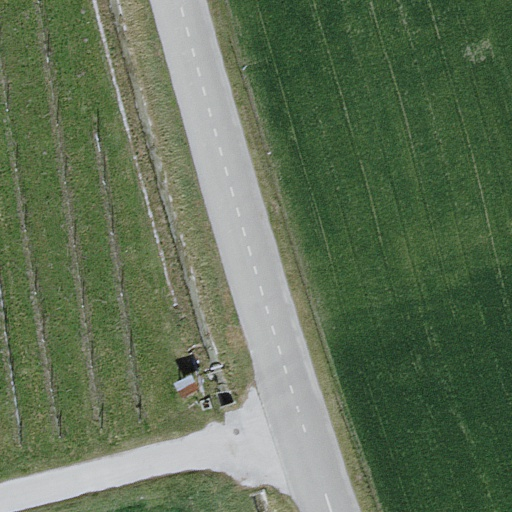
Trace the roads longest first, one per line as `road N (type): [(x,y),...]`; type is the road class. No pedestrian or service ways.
road 1 (unclassified): [(322,511),(295,444),(172,0)]
road 2 (track): [(295,444),(23,511)]
